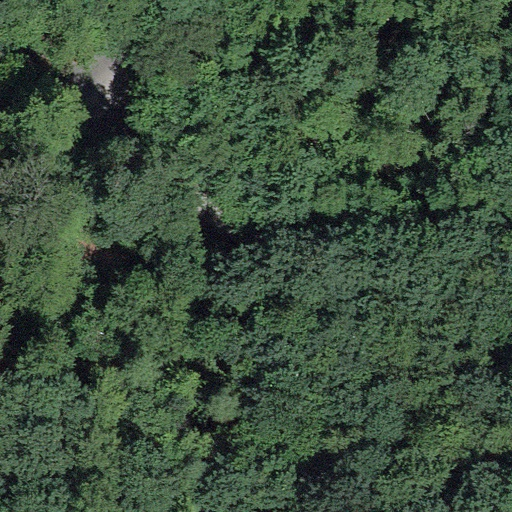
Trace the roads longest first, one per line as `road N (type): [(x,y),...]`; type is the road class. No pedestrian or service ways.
road 1 (track): [(511,241),(345,246),(232,221),(174,186),(129,135),(114,109),(112,57)]
road 2 (unclassified): [(155,0),(112,57),(0,145)]
